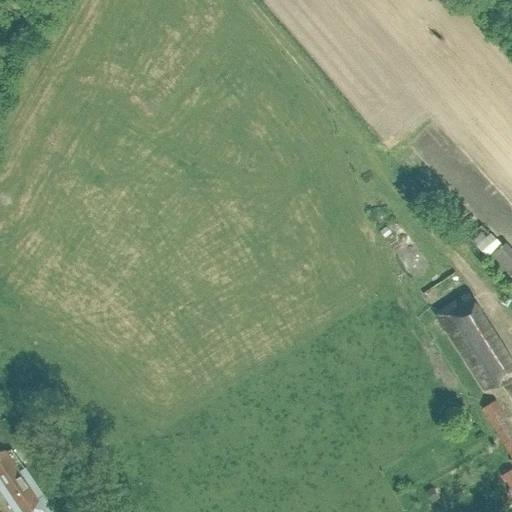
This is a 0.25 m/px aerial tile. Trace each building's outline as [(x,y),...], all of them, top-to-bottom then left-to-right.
[(421,293),(429,305),(462,284),(455,272),(452,274),(442,281),(421,293)] [(503,383),(511,396),(511,362),(466,291),(433,312),(483,390),(498,387),(503,383)] [(511,429),(494,401),(481,409),(511,462),(511,429)] [(18,472),(4,451),(0,453),(0,491),(13,511),(53,511),(23,468),(18,472)] [(424,492),(432,504),(439,499),(432,488),(424,492)]
